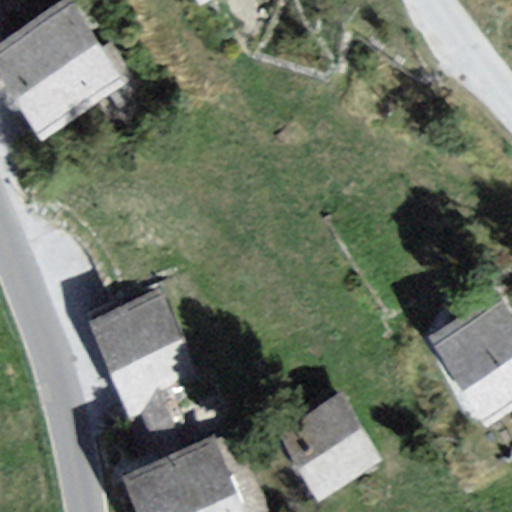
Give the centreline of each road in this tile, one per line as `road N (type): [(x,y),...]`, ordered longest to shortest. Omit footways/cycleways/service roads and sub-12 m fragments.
road 1 (residential): [(80,511),(31,334),(0,260)]
road 2 (residential): [(430,0),(511,122)]
